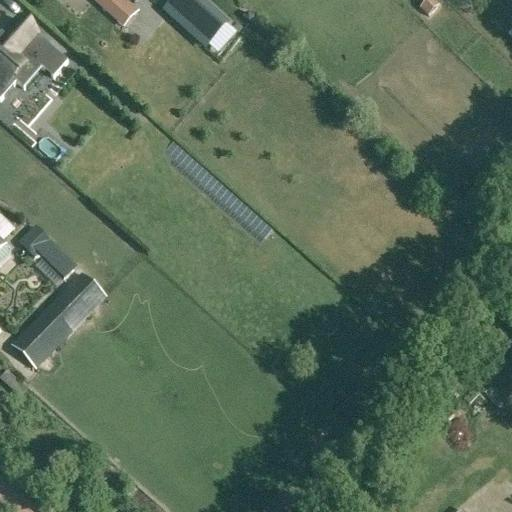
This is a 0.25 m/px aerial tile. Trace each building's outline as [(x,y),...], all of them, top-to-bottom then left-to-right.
[(140,13),(126,0),(94,0),(125,29),(140,13)] [(238,16),(245,10),(236,0),(229,8),(238,16)] [(439,6),(431,0),(427,0),(419,10),(428,18),(439,6)] [(244,30),(255,18),(248,11),(237,23),(244,30)] [(9,39),(5,35),(0,40),(0,101),(16,83),(23,90),(41,69),(53,79),(67,63),(22,24),(9,39)] [(511,192),(511,182),(500,172),(476,202),(492,216),(511,192)] [(78,271),(45,240),(46,240),(34,229),(19,244),(29,256),(33,252),(65,285),(78,271)] [(0,265),(12,254),(4,246),(4,247),(0,242),(0,265)] [(11,333),(18,340),(10,347),(36,373),(107,300),(81,275),(43,314),(36,308),(11,333)] [(28,390),(7,371),(0,379),(0,381),(19,399),(28,390)] [(97,472),(88,482),(101,494),(110,484),(97,472)] [(292,511),(298,505),(282,492),(264,511),(292,511)] [(78,511),(68,501),(60,509),(62,511),(78,511)]
